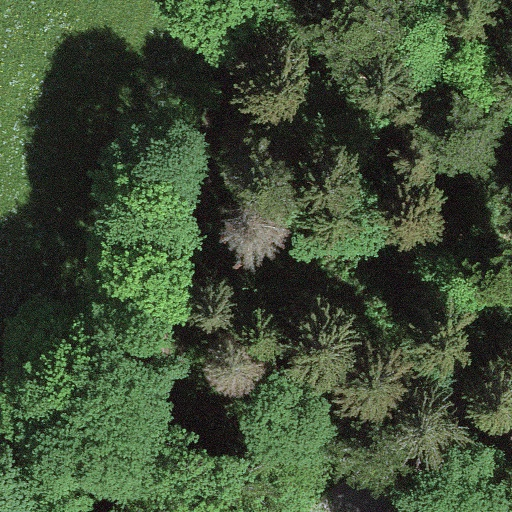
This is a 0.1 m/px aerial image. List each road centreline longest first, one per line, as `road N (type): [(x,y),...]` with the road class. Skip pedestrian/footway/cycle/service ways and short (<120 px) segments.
road 1 (track): [(274,0),(203,204),(168,414),(170,511)]
road 2 (unclassified): [(511,391),(418,441),(329,511)]
